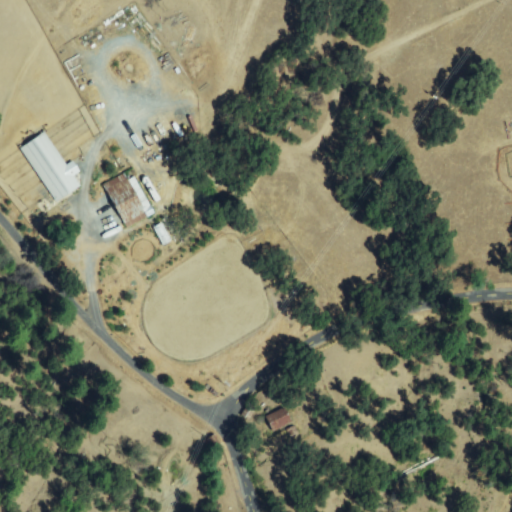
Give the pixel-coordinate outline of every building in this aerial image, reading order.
[(127,224),(106,188),(124,178),(145,214),(127,224)] [(253,412),(249,419),(243,415),(247,408),(253,412)] [(275,432),(268,418),(284,411),(290,424),(275,432)] [(288,429),(295,426),(298,434),(291,437),(288,429)] [(215,435),(223,449),(212,456),(204,442),(215,435)]
